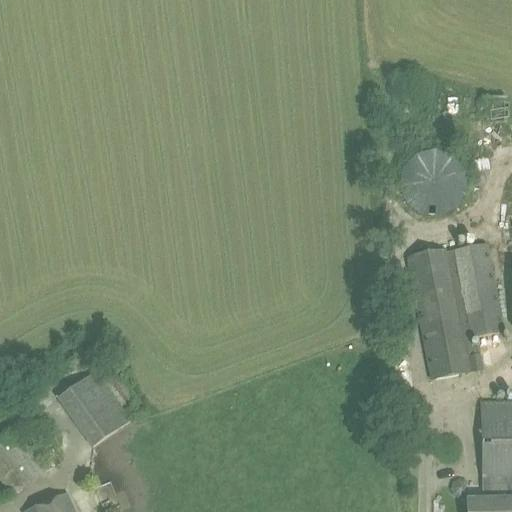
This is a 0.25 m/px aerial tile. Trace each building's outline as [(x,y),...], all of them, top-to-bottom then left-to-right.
[(485,116),(505,117),(506,91),(485,91),(485,116)] [(401,196),(406,206),(414,213),(424,218),(434,219),(445,217),(454,212),(462,204),(466,194),(467,183),(465,172),(459,163),(452,156),(442,152),(431,151),(421,153),(412,158),(404,166),(400,175),(399,186),(401,196)] [(475,339),(503,334),(486,249),(409,264),(432,382),(482,372),(475,339)] [(59,398),(93,450),(129,421),(97,373),(59,398)] [(483,503),(466,503),(466,511),(511,511),(511,404),(481,405),(483,503)] [(47,473),(18,429),(0,441),(0,485),(9,499),(47,473)] [(72,511),(66,497),(31,511),(72,511)]
